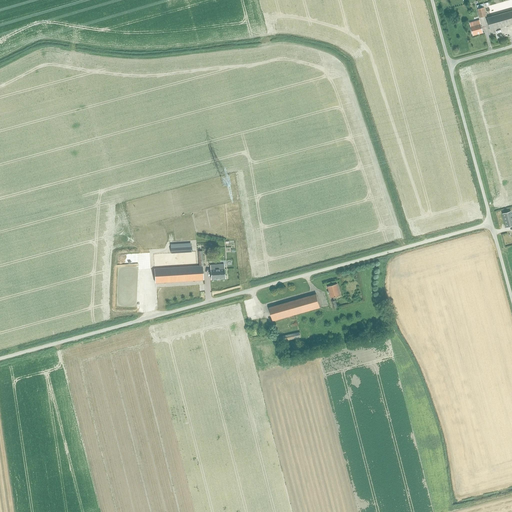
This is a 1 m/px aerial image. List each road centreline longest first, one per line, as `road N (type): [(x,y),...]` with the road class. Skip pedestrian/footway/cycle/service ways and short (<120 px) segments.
road 1 (unclassified): [(0,358),(490,223)]
road 2 (unclassified): [(490,223),(448,64)]
